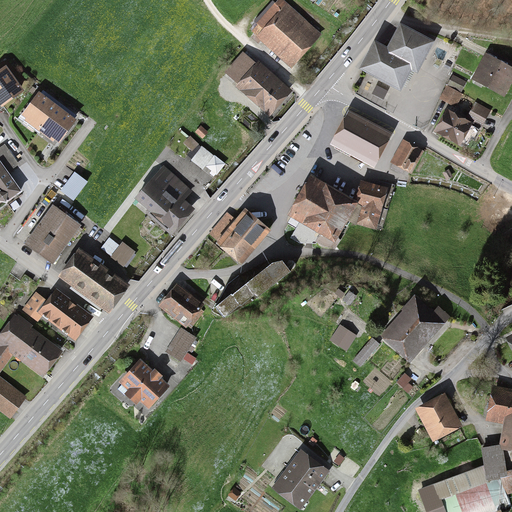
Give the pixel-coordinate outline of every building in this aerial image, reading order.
[(294,59),(320,30),(290,7),(286,11),(278,4),(253,32),(261,39),(266,34),(294,59)] [(365,68),(399,86),(410,65),(416,68),(429,43),(402,29),(382,49),(376,46),(365,68)] [(511,73),(511,71),(488,58),(477,78),(487,84),(488,81),(503,90),(511,73)] [(269,109),(285,92),(248,59),(232,77),(269,109)] [(0,72),(0,100),(1,103),(20,89),(5,69),(0,72)] [(462,91),(466,83),(452,75),(448,84),(462,91)] [(447,86),(441,98),(455,106),(462,94),(447,86)] [(25,114),(42,127),(59,104),(51,97),(48,101),(39,95),(25,114)] [(68,110),(59,104),(42,127),(59,140),(73,121),(65,114),(68,110)] [(476,105),(468,118),(481,125),(488,112),(476,105)] [(478,130),(448,113),(438,130),(466,146),(471,138),(473,139),(478,130)] [(337,142),(372,160),(385,136),(350,117),(337,142)] [(192,150),(197,144),(190,137),(185,143),(192,150)] [(420,152),(404,143),(394,162),(391,168),(402,174),(405,168),(410,171),(420,152)] [(191,160),(203,169),(212,157),(201,148),(191,160)] [(0,200),(6,201),(20,191),(0,163),(0,200)] [(179,204),(190,191),(164,167),(137,197),(172,228),(187,211),(179,204)] [(73,200),(87,182),(79,176),(75,173),(61,191),(73,200)] [(340,240),(334,236),(352,204),(313,181),(294,214),(302,219),(296,229),(334,251),(340,240)] [(383,181),(370,183),(369,186),(362,184),(356,206),(352,220),(382,228),(395,185),(383,181)] [(54,207),(27,244),(51,262),(78,225),(54,207)] [(265,229),(243,211),(235,220),(228,214),(222,220),(210,234),(240,259),(265,229)] [(120,245),(109,237),(101,248),(111,256),(120,245)] [(121,247),(113,257),(123,265),(131,255),(121,247)] [(124,287),(79,254),(64,274),(109,307),(124,287)] [(213,311),(224,317),(251,303),(291,271),(282,260),(276,261),(272,263),(246,284),(239,275),(228,284),(213,311)] [(177,289),(164,304),(186,322),(198,306),(177,289)] [(349,304),(355,296),(349,291),(343,300),(349,304)] [(88,317),(57,293),(49,304),(37,295),(25,310),(37,319),(43,311),(74,335),(88,317)] [(414,296),(404,308),(409,313),(389,335),(400,345),(428,308),(414,296)] [(428,308),(400,345),(409,353),(441,318),(446,321),(450,317),(438,307),(434,311),(432,308),(430,310),(428,308)] [(0,407),(10,416),(24,398),(0,379),(0,366),(14,348),(27,330),(30,332),(33,328),(18,317),(2,338),(0,336),(0,407)] [(333,339),(346,347),(353,336),(341,328),(333,339)] [(57,352),(30,332),(27,330),(14,348),(43,370),(57,352)] [(168,352),(180,360),(195,338),(182,330),(168,352)] [(377,344),(371,339),(355,359),(361,365),(377,344)] [(122,381),(123,382),(118,389),(125,395),(129,390),(139,399),(140,397),(148,405),(166,386),(158,378),(160,376),(159,374),(157,371),(154,371),(152,373),(141,363),(134,370),(132,371),(122,381)] [(492,414),(507,417),(502,445),(501,445),(501,447),(511,448),(511,395),(496,393),(492,414)] [(455,425),(441,399),(422,409),(436,435),(455,425)] [(501,445),(482,448),(485,466),(504,462),(501,447),(501,445)] [(147,453),(141,449),(137,456),(143,459),(147,453)] [(276,486),(300,505),(326,472),(301,453),(276,486)] [(504,462),(485,466),(421,490),(429,511),(493,511),(508,507),(497,477),(501,476),(501,475),(506,474),(504,462)] [(506,494),(511,492),(511,472),(506,474),(501,475),(501,476),(506,494)]
